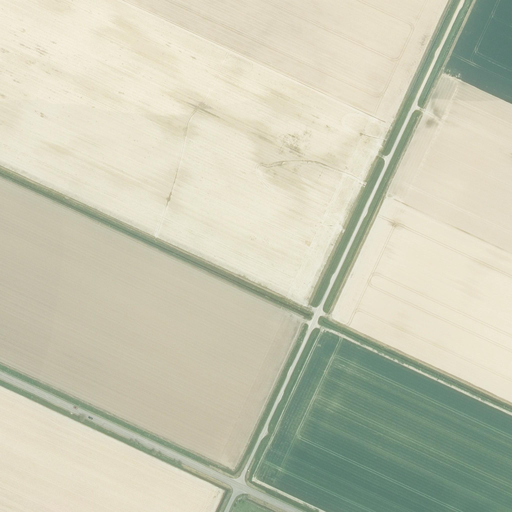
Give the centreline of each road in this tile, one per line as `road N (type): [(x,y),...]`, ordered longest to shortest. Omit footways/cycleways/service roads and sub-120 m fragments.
road 1 (unclassified): [(238,485),(463,0)]
road 2 (secondary): [(238,485),(0,375)]
